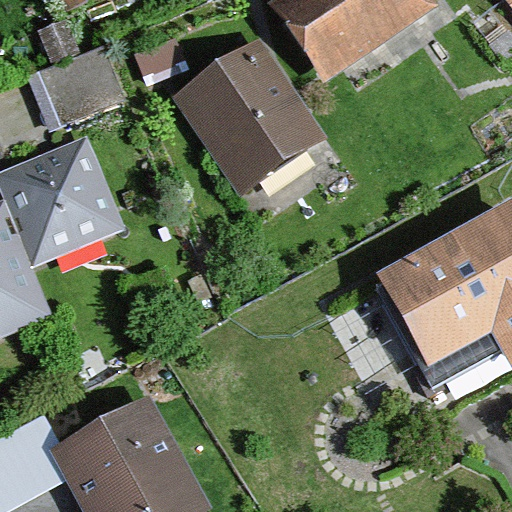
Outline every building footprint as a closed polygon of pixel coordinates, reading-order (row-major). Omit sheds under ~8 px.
[(69,0),(77,18),(120,0),(69,0)] [(323,80),(422,14),(412,0),(307,0),(281,18),(323,80)] [(104,47),(31,73),(52,129),(127,100),(104,47)] [(244,196),(317,147),(257,59),(184,108),(244,196)] [(117,234),(84,150),(0,183),(0,190),(7,209),(31,268),(117,234)] [(0,339),(51,320),(31,268),(7,209),(0,211),(0,339)] [(511,217),(393,283),(447,382),(503,351),(511,366),(511,217)] [(93,511),(213,511),(216,511),(158,395),(60,444),(93,511)]
